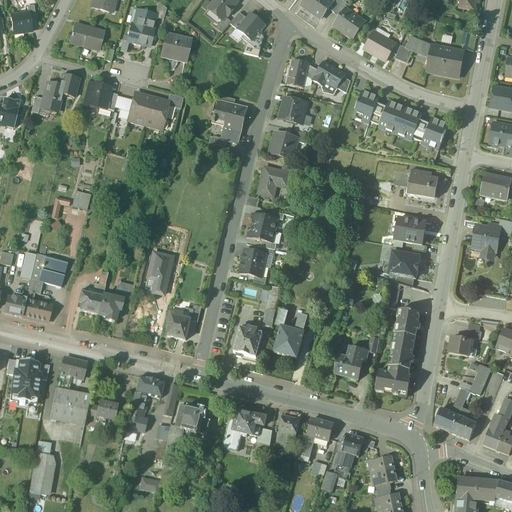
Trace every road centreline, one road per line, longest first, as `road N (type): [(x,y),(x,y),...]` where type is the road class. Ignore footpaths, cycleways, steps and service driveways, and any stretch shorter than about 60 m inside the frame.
road 1 (residential): [(196,375),(286,20)]
road 2 (tertiary): [(196,375),(415,440)]
road 3 (residential): [(286,20),(391,90),(473,113)]
road 4 (tertiary): [(0,329),(196,375)]
road 5 (residential): [(437,308),(466,160)]
road 6 (residential): [(415,440),(437,308)]
